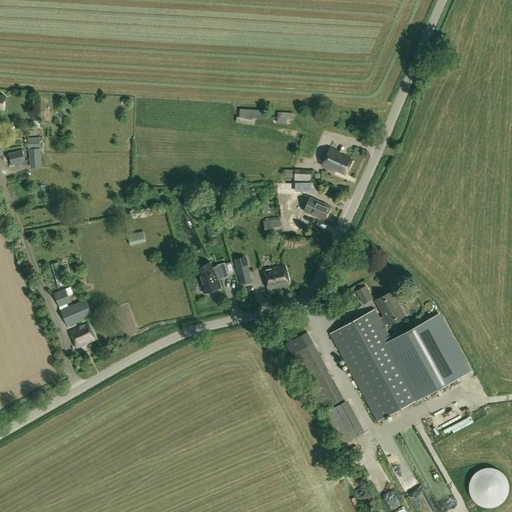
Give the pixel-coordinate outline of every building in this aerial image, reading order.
[(240,118),(264,119),(265,110),(240,109),(240,118)] [(277,123),(287,124),(288,113),(278,112),(277,123)] [(29,149),(40,148),(40,137),(27,138),(28,144),(28,149),(29,149)] [(42,167),(40,148),(29,149),(30,168),(42,167)] [(333,170),(333,169),(345,175),(352,160),(341,155),(341,153),(330,148),(322,165),(333,170)] [(22,150),(9,154),(11,165),(25,162),(22,150)] [(311,170),(295,170),(294,178),(294,181),(311,181),(311,170)] [(311,183),(296,183),(296,191),(311,191),(311,183)] [(330,206),(311,198),(305,211),(324,220),(330,206)] [(271,231),(281,229),(280,219),(269,221),(271,231)] [(206,226),(209,236),(216,234),(213,224),(206,226)] [(128,234),(131,246),(146,242),(143,231),(128,234)] [(246,261),(235,263),(240,284),(251,282),(246,261)] [(217,266),(213,268),(210,262),(209,262),(210,263),(197,270),(199,275),(204,292),(218,288),(216,281),(221,278),(221,279),(229,277),(225,262),(217,265),(217,266)] [(264,269),(268,287),(269,289),(290,284),(285,265),(264,269)] [(55,276),(59,287),(65,286),(62,274),(55,276)] [(363,284),(358,286),(363,295),(368,292),(363,284)] [(60,310),(68,306),(68,304),(67,304),(71,302),(69,296),(73,294),(71,287),(54,293),(58,304),(60,310)] [(331,334),(379,421),(469,372),(438,315),(402,334),(400,330),(390,336),(384,326),(387,325),(388,325),(406,316),(400,304),(392,291),(376,300),(378,304),(384,315),(380,317),(376,309),(331,334)] [(73,304),(68,306),(60,310),(67,326),(93,316),(88,304),(86,299),(73,304)] [(68,331),(76,348),(95,340),(87,323),(68,331)] [(344,399),(313,342),(291,355),(295,362),(322,411),(344,399)] [(448,387),(452,394),(473,382),(469,374),(448,387)] [(363,433),(346,402),(323,413),(340,444),(363,433)] [(422,459),(422,468),(436,467),(436,458),(422,459)] [(429,472),(447,510),(459,504),(441,466),(429,472)] [(491,508),(492,508),(492,507),(493,507),(494,507),(495,507),(496,507),(496,506),(497,506),(498,506),(499,505),(500,505),(500,504),(501,504),(502,503),(503,503),(503,502),(504,501),(505,501),(505,500),(506,499),(506,498),(507,498),(507,497),(507,496),(508,496),(508,495),(508,494),(509,493),(509,492),(509,491),(509,490),(509,489),(509,488),(509,487),(509,486),(509,485),(509,484),(509,483),(509,482),(508,481),(508,480),(508,479),(507,479),(507,478),(507,477),(506,477),(506,476),(505,475),(504,474),(503,473),(502,472),(501,472),(501,471),(500,471),(499,470),(498,470),(498,469),(497,469),(496,469),(495,468),(494,468),(493,468),(492,468),(491,468),(490,468),(489,468),(488,468),(487,468),(486,468),(485,468),(484,468),(483,469),(482,469),(481,469),(480,470),(479,470),(479,471),(478,471),(477,471),(477,472),(476,473),(475,473),(475,474),(474,475),(473,475),(473,476),(472,477),(472,478),(471,479),(471,480),(470,481),(470,482),(470,483),(470,484),(469,485),(469,486),(469,487),(469,488),(469,489),(469,490),(469,491),(470,491),(470,492),(470,493),(470,494),(471,495),(471,496),(471,497),(472,497),(472,498),(473,499),(473,500),(474,500),(474,501),(475,501),(475,502),(476,502),(476,503),(477,503),(477,504),(478,504),(479,505),(480,505),(480,506),(481,506),(482,506),(483,507),(484,507),(485,507),(486,507),(487,508),(488,508),(489,508),(490,508),(491,508)]
